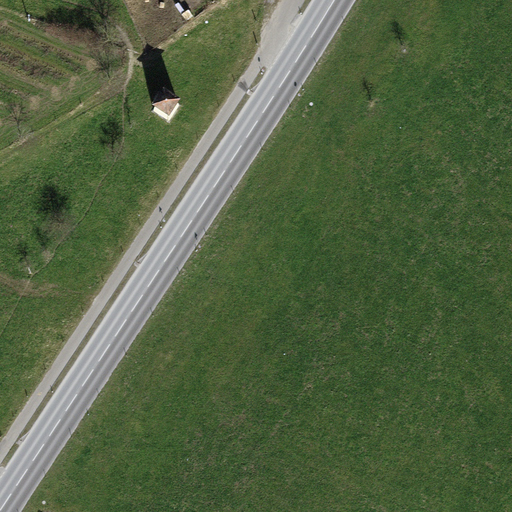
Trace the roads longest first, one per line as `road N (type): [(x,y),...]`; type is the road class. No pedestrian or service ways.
road 1 (secondary): [(0,506),(331,0)]
road 2 (track): [(298,0),(0,448)]
